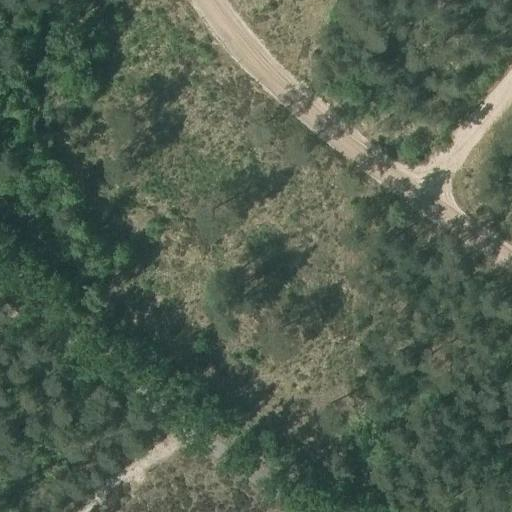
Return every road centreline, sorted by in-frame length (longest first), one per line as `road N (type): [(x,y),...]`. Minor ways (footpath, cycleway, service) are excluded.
road 1 (unknown): [(206,0),(289,94),(423,204),(511,87)]
road 2 (unclassified): [(342,511),(178,401),(0,249)]
